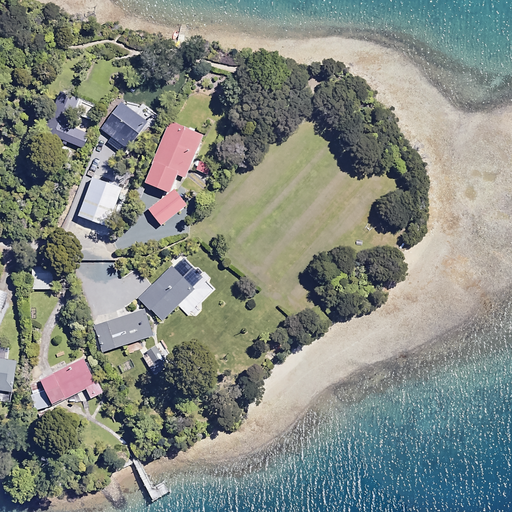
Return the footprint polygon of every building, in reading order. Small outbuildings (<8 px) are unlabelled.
[(85,147),(91,134),(74,127),(79,115),(95,122),(102,105),(65,90),(47,132),(85,147)] [(152,122),(125,101),(106,126),(133,146),(152,122)] [(149,210),(159,222),(181,203),(174,194),(182,175),(189,178),(208,135),(172,120),(154,163),(157,164),(149,182),(171,192),(149,210)] [(97,175),(82,216),(112,226),(126,186),(97,175)] [(195,192),(188,202),(197,208),(204,198),(195,192)] [(174,265),(140,298),(164,322),(178,307),(188,317),(216,289),(186,259),(177,268),(174,265)] [(35,267),(34,290),(56,290),(56,268),(35,267)] [(0,318),(10,293),(0,288),(0,318)] [(155,336),(147,309),(96,325),(105,352),(155,336)] [(162,343),(141,356),(153,375),(174,362),(162,343)] [(106,392),(87,356),(42,379),(56,405),(89,388),(94,398),(106,392)] [(20,360),(0,357),(0,390),(16,392),(20,360)] [(161,484),(147,492),(153,502),(167,494),(161,484)]
